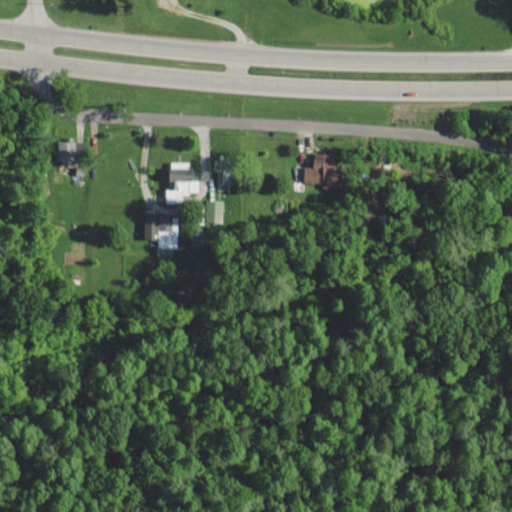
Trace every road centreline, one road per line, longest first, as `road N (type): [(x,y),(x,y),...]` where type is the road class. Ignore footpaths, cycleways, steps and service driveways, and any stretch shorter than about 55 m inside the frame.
road 1 (residential): [(36,32),(44,94),(78,114),(511,145)]
road 2 (primary): [(0,55),(238,83),(511,93)]
road 3 (primary): [(511,64),(261,57),(0,27)]
road 4 (residential): [(161,0),(241,31),(247,43),(238,83)]
